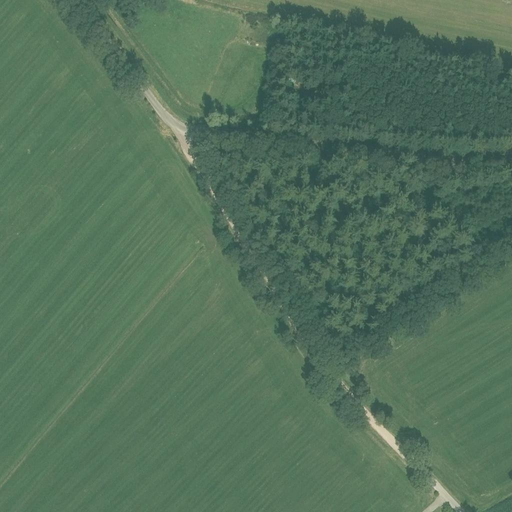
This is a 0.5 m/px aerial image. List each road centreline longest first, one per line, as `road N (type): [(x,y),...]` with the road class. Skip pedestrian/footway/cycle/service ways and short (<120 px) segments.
road 1 (unclassified): [(511,158),(447,160),(175,130),(79,0)]
road 2 (track): [(445,496),(318,362),(175,130)]
